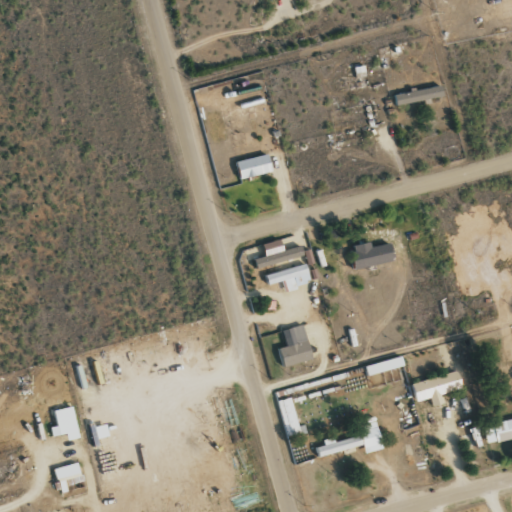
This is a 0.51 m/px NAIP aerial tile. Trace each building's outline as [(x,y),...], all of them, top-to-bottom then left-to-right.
[(440,95),(437,85),(391,95),(393,106),(440,95)] [(232,162),(237,179),(268,171),(264,153),(232,162)] [(259,244),(262,256),(250,259),(253,269),(300,255),(297,245),(280,250),(276,239),(259,244)] [(345,249),(351,270),(391,259),(386,242),(368,247),(367,243),(345,249)] [(284,290),(308,284),(303,264),(262,275),(265,285),(281,281),(284,290)] [(309,359),(299,324),(279,330),(283,346),(275,348),(280,367),(309,359)] [(401,366),(398,356),(361,366),(364,376),(401,366)] [(101,383),(94,360),(73,366),(80,389),(101,383)] [(409,383),(414,402),(427,398),(430,406),(441,403),(439,393),(459,388),(454,371),(409,383)] [(285,437),(304,432),(302,424),(296,426),(288,397),(275,401),(285,437)] [(63,433),(64,440),(77,437),(69,406),(50,411),(54,426),(47,427),(50,436),(63,433)] [(316,456),(360,446),(362,453),(379,449),(373,421),(354,426),(357,435),(332,441),(331,437),(319,440),(321,446),(313,447),(316,456)] [(91,426),(92,438),(105,436),(104,425),(91,426)] [(81,483),(75,462),(51,469),(57,489),(81,483)]
